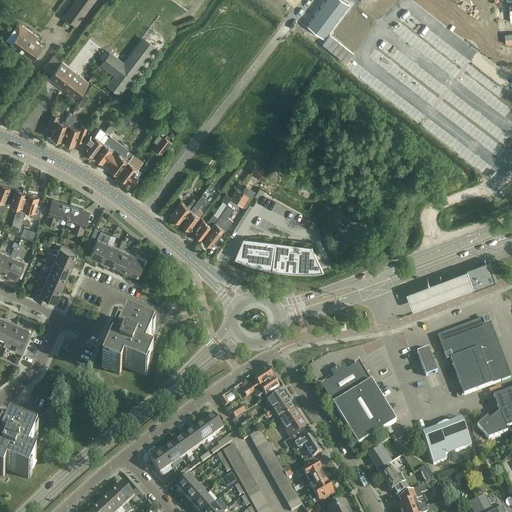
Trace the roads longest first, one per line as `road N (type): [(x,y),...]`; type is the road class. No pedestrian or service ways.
road 1 (residential): [(375,511),(271,354),(211,392)]
road 2 (secondary): [(511,220),(276,306)]
road 3 (secondary): [(280,320),(511,236)]
road 4 (unclassified): [(280,33),(138,217)]
road 5 (secondary): [(27,511),(177,382)]
road 6 (tertiary): [(138,217),(92,183),(0,137)]
road 7 (residential): [(276,511),(211,392)]
